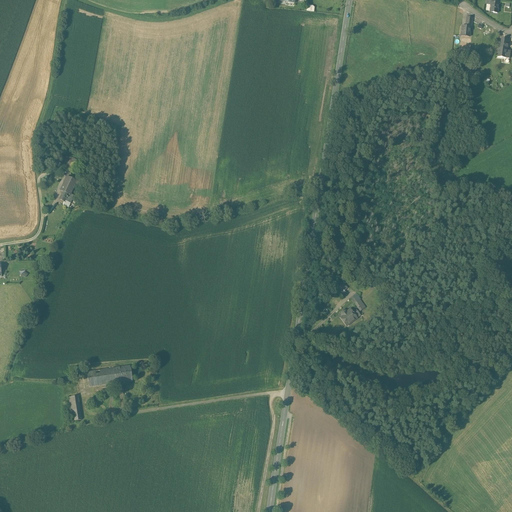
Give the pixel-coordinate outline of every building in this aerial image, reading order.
[(489,13),(497,14),(498,4),(494,4),(490,3),(489,13)] [(461,36),(469,37),(470,28),(465,27),(462,27),(461,36)] [(498,48),(497,57),(509,59),(510,52),(506,51),(506,49),(507,49),(509,40),(503,39),(502,45),(502,48),(498,48)] [(76,182),(67,177),(61,191),(63,192),(59,200),(65,202),(65,201),(68,202),(69,202),(71,203),(72,199),(69,198),(70,195),(76,182)] [(337,289),(343,295),(346,292),(345,291),(348,288),(344,283),(337,289)] [(356,294),(351,298),(359,311),(365,308),(356,294)] [(341,315),(339,317),(346,325),(356,320),(361,316),(356,311),(354,313),(350,309),(347,312),(344,311),(343,312),(342,313),(341,315)] [(130,367),(116,369),(118,383),(132,381),(130,367)] [(89,387),(118,383),(116,369),(87,373),(89,387)] [(78,395),(69,397),(72,421),(81,420),(78,395)]
